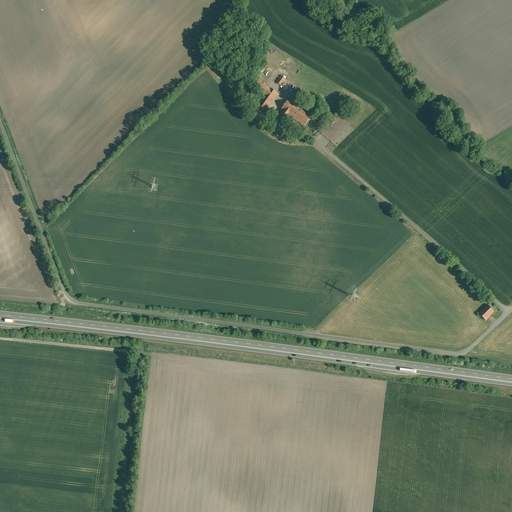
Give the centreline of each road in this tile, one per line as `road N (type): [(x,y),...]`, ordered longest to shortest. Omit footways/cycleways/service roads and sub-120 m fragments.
road 1 (unclassified): [(0,120),(72,300),(461,350),(511,304)]
road 2 (trunk): [(0,316),(511,380)]
road 3 (unclassified): [(0,332),(141,345)]
